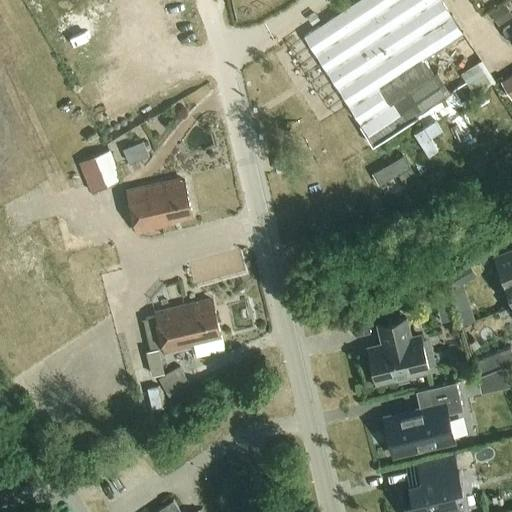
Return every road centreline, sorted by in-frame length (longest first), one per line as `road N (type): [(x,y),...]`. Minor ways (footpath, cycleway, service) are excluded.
road 1 (unclassified): [(326,511),(211,18)]
road 2 (track): [(260,228),(162,255),(109,356),(43,395)]
road 3 (track): [(119,0),(156,86),(223,62)]
road 4 (track): [(162,255),(105,225),(38,210)]
road 5 (track): [(70,497),(0,393)]
